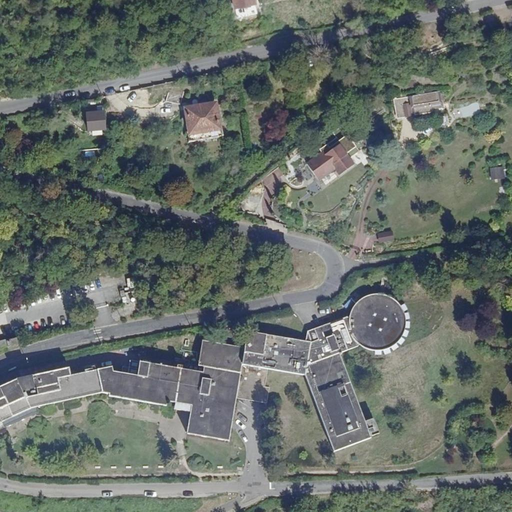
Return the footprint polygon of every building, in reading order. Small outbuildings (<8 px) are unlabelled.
[(256,0),(236,0),(239,14),(258,10),(256,0)] [(436,95),(400,103),(403,118),(412,116),(413,120),(418,119),(419,126),(432,123),(431,113),(437,111),(436,107),(438,106),(436,95)] [(220,103),(198,107),(202,141),(225,137),(220,103)] [(109,112),(92,112),(92,129),(109,129),(109,112)] [(445,121),(433,123),(435,133),(446,132),(445,121)] [(323,151),(306,163),(318,179),(335,168),(339,174),(354,165),(345,151),(355,143),(349,134),(330,147),(328,144),(321,148),(323,151)] [(511,189),(510,174),(501,175),(503,190),(511,189)] [(397,238),(383,240),(384,248),(398,246),(397,238)] [(250,351),(245,349),(207,343),(203,368),(207,369),(206,375),(141,363),(138,377),(113,373),(111,368),(72,375),(70,369),(47,373),(19,381),(0,391),(0,435),(11,430),(9,425),(36,412),(101,393),(109,395),(109,398),(169,408),(170,405),(194,409),(189,437),(230,444),(232,444),(241,401),(272,407),(275,391),(271,390),(274,373),(289,376),(310,380),(341,457),(381,442),(349,358),(369,350),(377,354),(383,355),(390,355),(397,352),(403,349),(408,344),(411,339),(413,332),(414,327),(413,320),(411,314),(407,307),(401,301),(395,298),(389,297),(383,297),(376,298),(368,303),(362,308),(357,317),(316,333),(313,345),(285,340),(253,334),(250,351)] [(16,338),(0,341),(0,350),(18,346),(16,338)] [(9,369),(11,374),(11,376),(24,372),(23,366),(9,369)] [(0,377),(11,374),(9,369),(9,367),(0,369),(0,377)]
